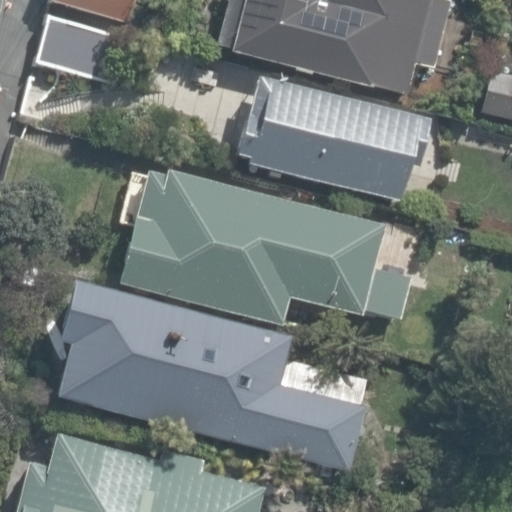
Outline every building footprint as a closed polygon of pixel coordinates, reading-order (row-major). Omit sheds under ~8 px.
[(45,0),(45,3),(128,24),(133,0),(45,0)] [(365,83),(403,93),(410,65),(429,70),(448,1),(445,0),(224,0),(215,44),(227,46),(225,54),(363,91),(365,83)] [(32,64),(110,83),(120,36),(44,17),(32,64)] [(229,157),(394,200),(403,166),(412,169),(424,123),(250,78),(229,157)] [(114,285),(278,324),(284,297),(359,314),(360,311),(399,321),(409,279),(371,269),(381,227),(161,175),(160,180),(127,172),(114,228),(127,231),(114,285)] [(459,286),(467,246),(432,239),(425,279),(459,286)] [(49,397),(344,471),(359,409),(275,388),(288,336),(68,281),(52,343),(62,345),(49,397)] [(256,511),(262,490),(197,473),(199,463),(160,453),(158,462),(52,435),(43,470),(23,464),(10,511),(256,511)] [(308,511),(336,511),(342,493),(304,484),(298,509),(308,511)]
